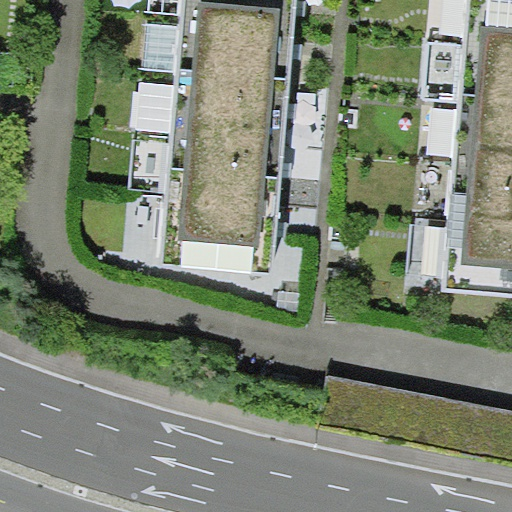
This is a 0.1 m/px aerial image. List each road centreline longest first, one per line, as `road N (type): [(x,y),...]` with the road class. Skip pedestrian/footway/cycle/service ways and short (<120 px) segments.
road 1 (residential): [(314,341),(90,290),(48,263),(40,221),(65,0)]
road 2 (secondary): [(439,511),(302,484),(0,392)]
